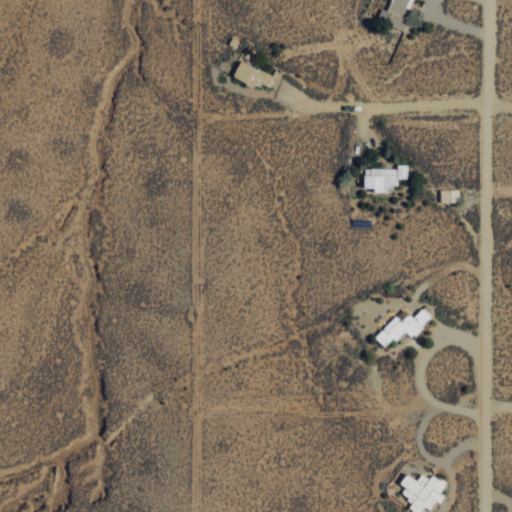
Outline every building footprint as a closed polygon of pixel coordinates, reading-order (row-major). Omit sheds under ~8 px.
[(390,0),(387,10),(382,9),(378,18),(404,28),(408,17),(414,0),(390,0)] [(257,79),(268,85),(273,75),(240,59),(232,76),(253,86),(257,79)] [(407,164),(397,163),(397,168),(364,167),(363,187),(374,187),(374,191),(395,192),(395,178),(407,178),(407,164)] [(440,189),(440,202),(459,201),(459,188),(440,189)] [(396,314),(374,336),(384,346),(392,338),(395,341),(406,330),(412,336),(432,316),(422,307),(412,317),(408,313),(401,319),(396,314)] [(448,483),(431,473),(428,478),(420,473),(417,479),(408,474),(398,492),(412,501),(408,508),(414,511),(419,511),(424,506),(430,509),(435,500),(437,501),(448,483)]
